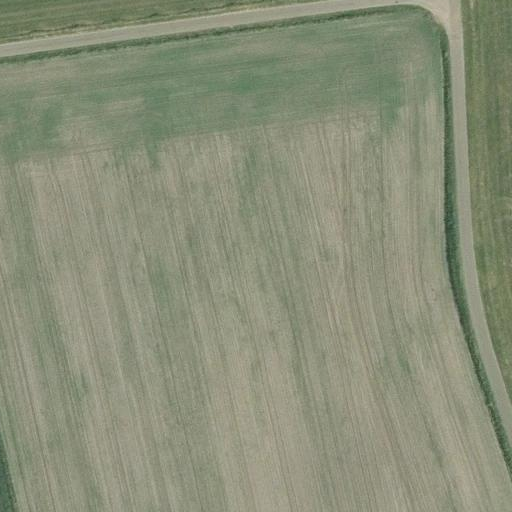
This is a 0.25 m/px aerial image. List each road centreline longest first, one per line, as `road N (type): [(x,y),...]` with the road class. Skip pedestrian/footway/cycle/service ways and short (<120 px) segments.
road 1 (unclassified): [(511,454),(469,314),(452,0)]
road 2 (unclassified): [(0,57),(382,0)]
